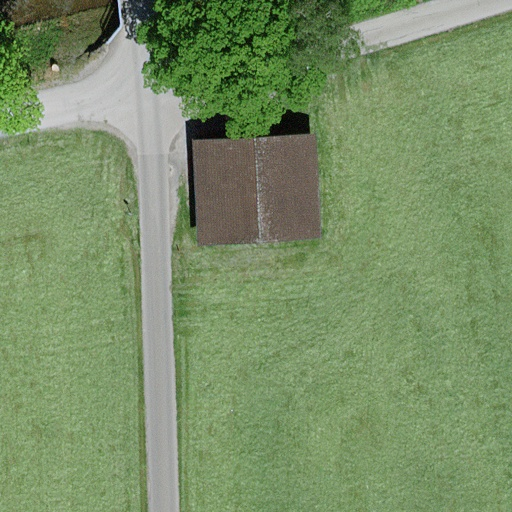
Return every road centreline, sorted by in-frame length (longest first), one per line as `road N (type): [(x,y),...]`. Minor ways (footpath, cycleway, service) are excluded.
road 1 (track): [(511,15),(0,133)]
road 2 (unclassified): [(133,0),(159,511)]
